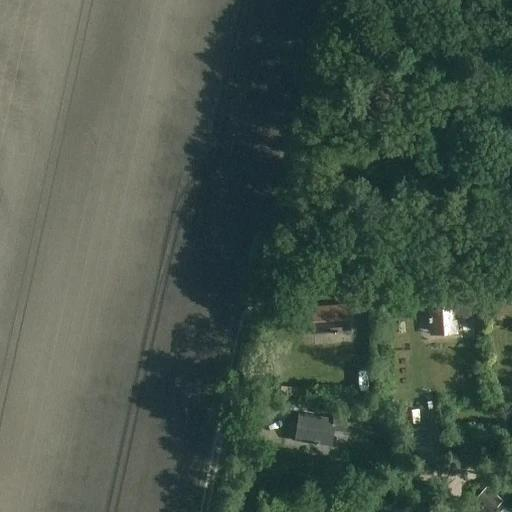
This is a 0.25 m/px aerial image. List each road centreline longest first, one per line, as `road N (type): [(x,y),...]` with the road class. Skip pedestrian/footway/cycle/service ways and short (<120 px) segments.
road 1 (track): [(207,511),(277,197)]
road 2 (track): [(332,481),(511,463)]
